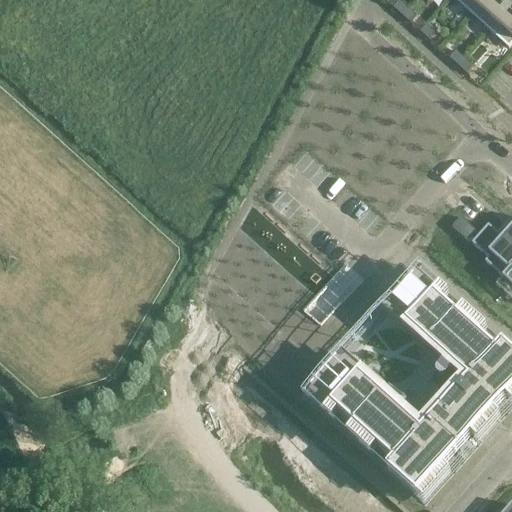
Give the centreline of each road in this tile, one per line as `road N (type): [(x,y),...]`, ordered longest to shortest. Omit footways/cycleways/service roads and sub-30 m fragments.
road 1 (track): [(380,56),(352,71),(185,365),(187,416),(263,511)]
road 2 (residential): [(371,254),(480,138)]
